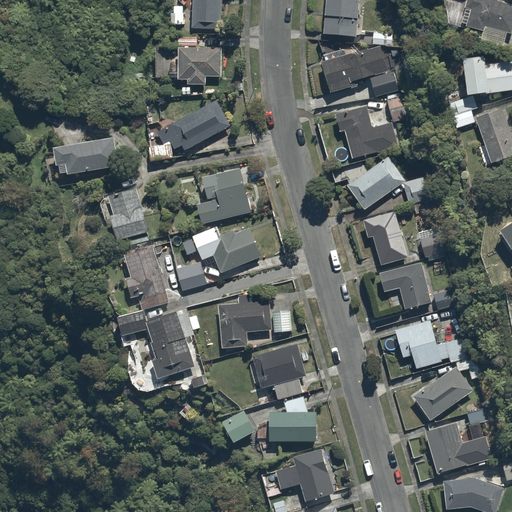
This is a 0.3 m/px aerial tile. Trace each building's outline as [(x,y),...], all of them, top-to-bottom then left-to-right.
[(224,0),(193,0),(192,27),(223,28),(224,0)] [(358,0),(328,0),(325,34),(354,38),(358,0)] [(465,0),(458,23),(480,31),(476,42),(506,52),(511,35),(511,4),(499,0),(465,0)] [(397,35),(374,31),(372,43),(396,46),(397,35)] [(184,36),(168,36),(168,44),(178,44),(178,62),(172,62),(172,78),(189,78),(189,84),(205,84),(206,74),(224,75),(224,44),(201,44),(202,36),(184,36)] [(388,47),(324,62),(330,92),(351,88),(350,82),(370,78),(372,88),(396,83),(388,47)] [(494,55),(464,58),(467,94),(511,89),(511,61),(495,63),(494,55)] [(403,91),(387,96),(395,122),(411,117),(403,91)] [(470,97),(449,103),(456,127),(477,121),(470,97)] [(218,99),(159,130),(164,144),(149,146),(151,162),(175,159),(174,150),(183,146),(186,152),(233,128),(218,99)] [(368,105),(336,112),(341,136),(346,135),(352,160),(397,150),(391,124),(373,128),(368,105)] [(511,130),(504,107),(477,116),(493,164),(511,157),(511,130)] [(115,138),(53,148),(58,178),(120,167),(115,138)] [(406,180),(390,156),(346,186),(362,210),(406,180)] [(243,167),(202,177),(208,200),(198,202),(204,227),(255,214),(243,167)] [(427,175),(405,183),(413,206),(435,198),(427,175)] [(140,188),(103,198),(115,242),(151,232),(140,188)] [(398,214),(367,221),(372,241),(377,239),(383,265),(409,259),(398,214)] [(511,223),(500,231),(511,252),(511,223)] [(221,225),(193,235),(202,262),(214,257),(220,275),(264,259),(253,228),(225,238),(221,225)] [(441,233),(420,239),(425,258),(446,253),(441,233)] [(169,304),(155,246),(126,254),(132,278),(125,279),(131,300),(138,298),(141,311),(169,304)] [(425,262),(378,273),(383,293),(399,289),(403,308),(434,301),(425,262)] [(204,263),(177,269),(182,292),(209,286),(204,263)] [(456,289),(437,293),(439,307),(459,304),(456,289)] [(239,304),(221,305),(222,348),(251,348),(251,331),(272,331),(272,293),(239,293),(239,304)] [(146,311),(118,319),(124,339),(151,331),(158,357),(151,359),(157,379),(196,368),(179,308),(147,317),(146,311)] [(293,309),(275,309),(276,331),(293,331),(293,309)] [(441,343),(434,319),(396,329),(403,358),(413,356),(417,370),(445,363),(444,359),(449,358),(451,363),(457,361),(467,358),(461,338),(441,343)] [(253,390),(274,384),(278,398),(306,391),(302,377),(308,376),(300,345),(245,360),(253,390)] [(430,420),(473,390),(461,373),(468,368),(463,360),(413,396),(430,420)] [(272,412),(272,439),(317,442),(319,413),(310,412),(305,396),(286,402),(289,412),(272,412)] [(482,408),(467,412),(472,428),(486,423),(482,408)] [(257,429),(245,410),(225,423),(238,442),(257,429)] [(465,442),(458,421),(425,431),(438,472),(493,456),(486,435),(465,442)] [(326,451),(294,459),(296,465),(275,470),(280,490),(299,485),(303,501),(337,492),(326,451)] [(511,455),(502,458),(507,480),(511,478),(511,455)] [(474,478),(445,482),(447,509),(470,508),(485,511),(496,511),(504,486),(474,478)] [(353,511),(351,503),(316,511),(306,511),(305,507),(286,511),(353,511)]
